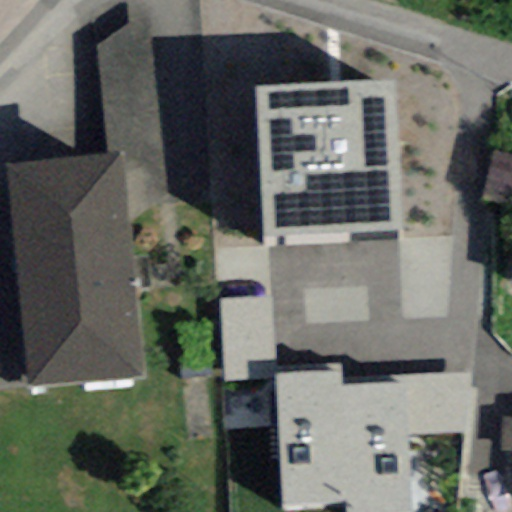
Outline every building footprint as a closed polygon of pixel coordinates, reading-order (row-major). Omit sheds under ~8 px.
[(169,201),(150,20),(131,25),(98,48),(109,154),(124,152),(130,223),(169,201)] [(262,239),(404,233),(392,81),(256,88),(262,239)] [(511,155),(495,151),(481,202),(511,208),(511,155)] [(109,154),(6,164),(27,387),(145,376),(130,223),(124,152),(109,154)] [(275,375),(271,297),(220,301),(226,381),(275,375)] [(275,375),(283,508),(347,504),(343,387),(341,373),(275,375)] [(407,437),(464,433),(470,375),(403,374),(403,384),(407,437)] [(346,511),(412,511),(407,437),(403,384),(343,387),(347,504),(346,511)] [(511,418),(502,419),(501,452),(511,451),(511,418)]
